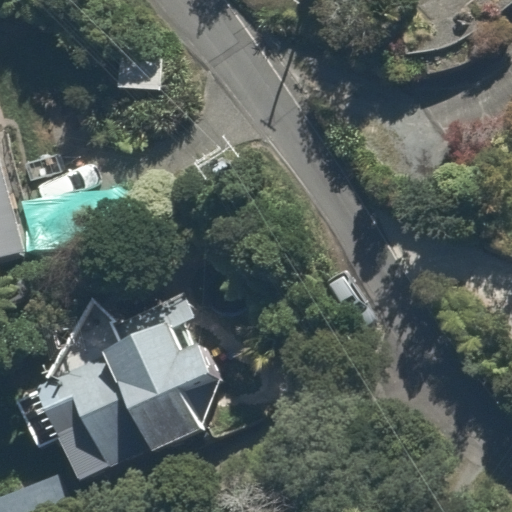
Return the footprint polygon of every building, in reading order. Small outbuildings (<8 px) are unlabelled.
[(178,61),(121,60),(121,100),(178,101),(178,61)] [(0,288),(60,269),(0,93),(0,288)] [(511,252),(491,247),(432,282),(507,375),(511,370),(511,252)] [(69,394),(54,403),(101,500),(217,444),(203,416),(241,398),(219,354),(208,359),(195,333),(212,325),(194,288),(141,314),(147,327),(110,345),(90,344),(69,394)] [(75,511),(65,490),(18,511),(75,511)]
